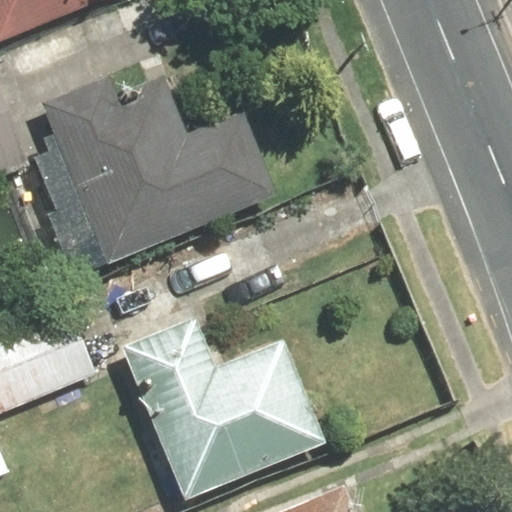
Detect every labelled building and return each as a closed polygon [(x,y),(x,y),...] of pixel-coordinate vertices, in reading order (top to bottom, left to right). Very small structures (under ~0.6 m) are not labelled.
[(0,0),(0,22),(6,36),(91,0),(0,0)] [(0,70),(0,176),(39,161),(0,70)] [(114,80),(48,108),(113,262),(282,191),(246,108),(196,129),(174,79),(122,101),(114,80)] [(138,346),(197,496),(332,444),(291,340),(235,362),(216,316),(138,346)] [(0,477),(16,471),(0,430),(0,477)] [(377,511),(360,469),(253,511),(377,511)]
